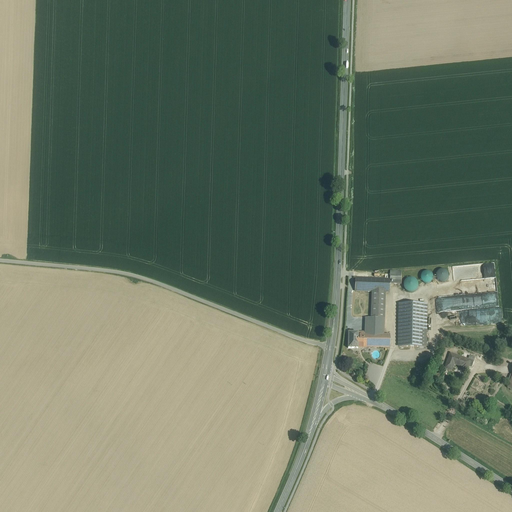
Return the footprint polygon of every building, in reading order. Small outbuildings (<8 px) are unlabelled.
[(448,278),(449,276),(448,273),(447,271),(445,270),(443,270),(440,270),(438,272),(437,274),(436,276),(437,278),(438,280),(440,282),(443,282),(445,282),(447,280),(448,278)] [(402,272),(390,271),(390,279),(389,283),(402,284),(402,272)] [(433,280),(433,277),(433,275),(432,273),(430,272),(427,271),(425,272),(423,273),(421,275),(421,278),(421,280),(423,282),(425,283),(427,284),(430,283),(432,282),(433,280)] [(390,279),(356,277),(355,291),(370,292),(372,292),(385,292),(389,293),(389,283),(390,279)] [(418,288),(419,285),(418,282),(416,280),(414,278),(411,278),(408,278),(406,280),(404,282),(404,285),(404,288),(406,290),(408,292),(411,292),(414,292),(416,290),(418,288)] [(385,292),(372,292),(371,318),(384,319),(385,292)] [(427,305),(400,304),(399,346),(426,347),(427,305)] [(371,318),(365,318),(364,333),(364,334),(370,334),(370,324),(384,325),(384,319),(371,318)] [(359,333),(348,333),(348,348),(358,349),(358,347),(363,347),(363,334),(359,334),(359,333)] [(389,335),(370,334),(364,334),(363,334),(363,347),(389,348),(389,335)] [(468,360),(457,356),(450,353),(447,362),(448,362),(446,366),(453,369),(454,364),(462,367),(462,369),(466,371),(467,369),(468,366),(472,368),(474,362),(468,360)]
